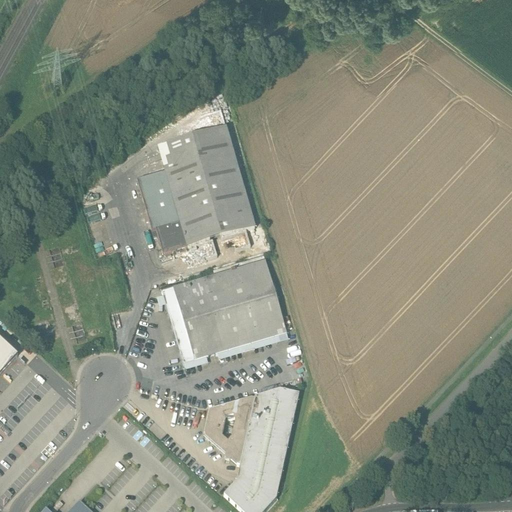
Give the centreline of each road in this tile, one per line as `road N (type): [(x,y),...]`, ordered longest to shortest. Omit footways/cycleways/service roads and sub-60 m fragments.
road 1 (track): [(394,0),(511,93)]
road 2 (track): [(511,336),(409,445)]
road 3 (unclassified): [(91,414),(16,511)]
